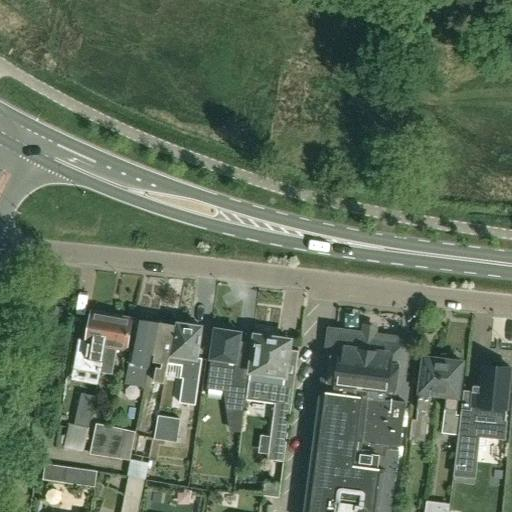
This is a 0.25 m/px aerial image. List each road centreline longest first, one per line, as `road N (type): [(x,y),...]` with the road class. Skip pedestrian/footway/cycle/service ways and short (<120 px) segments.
road 1 (unclassified): [(511,305),(55,252),(0,238)]
road 2 (primary): [(27,140),(125,184),(241,222),(511,266)]
